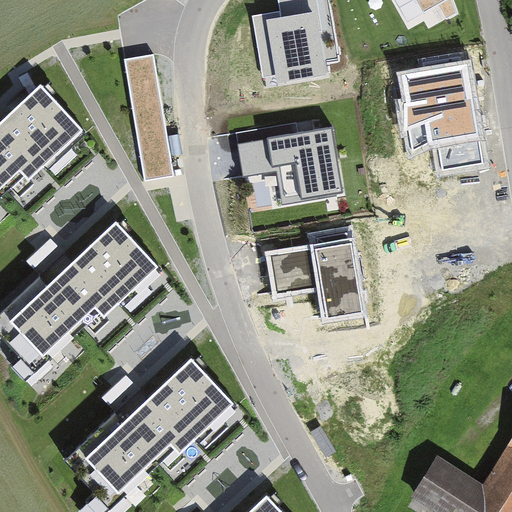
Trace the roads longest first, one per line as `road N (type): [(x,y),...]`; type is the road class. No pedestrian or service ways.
road 1 (residential): [(210,0),(190,56),(202,196),(258,370),(334,511)]
road 2 (unknown): [(258,370),(358,338),(406,294),(506,58)]
